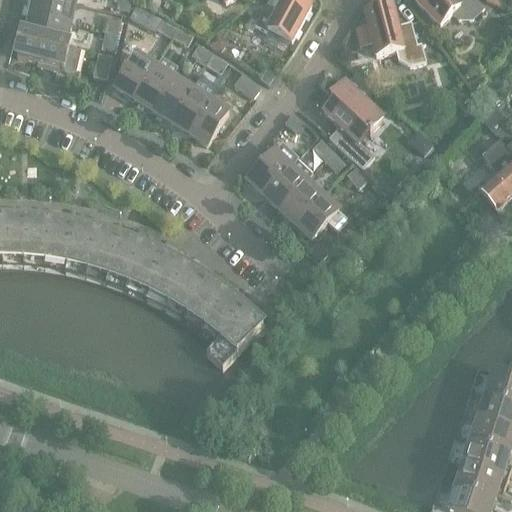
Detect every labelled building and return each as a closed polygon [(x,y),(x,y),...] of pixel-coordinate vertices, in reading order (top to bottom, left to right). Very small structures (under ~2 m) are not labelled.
[(75,8),(39,0),(35,0),(37,0),(32,20),(70,29),(75,8)] [(39,0),(75,8),(76,0),(39,0)] [(133,0),(120,0),(118,11),(130,14),(133,0)] [(150,0),(148,1),(146,6),(148,11),(153,13),(158,11),(160,6),(158,1),(156,0),(150,0)] [(221,0),(226,9),(241,0),(221,0)] [(271,36),(292,47),(313,10),(293,0),(286,0),(278,14),(266,8),(255,29),(270,37),(271,36)] [(459,24),(473,25),(485,13),(472,0),(470,0),(469,1),(467,0),(410,0),(441,31),(453,18),(459,24)] [(399,65),(410,72),(427,67),(422,49),(418,50),(412,27),(398,31),(393,10),(365,17),(377,62),(397,57),(399,65)] [(70,29),(32,20),(27,41),(27,42),(65,51),(65,50),(70,29)] [(118,41),(121,27),(109,24),(106,38),(118,41)] [(179,32),(166,26),(160,37),(173,44),(179,32)] [(185,50),(191,39),(179,32),(173,44),(185,50)] [(118,41),(106,38),(102,52),(115,55),(118,41)] [(217,39),(211,49),(221,55),(227,46),(217,39)] [(23,40),(17,63),(65,74),(77,76),(82,54),(65,50),(65,51),(27,42),(27,41),(23,40)] [(214,59),(201,52),(195,63),(207,70),(214,59)] [(113,62),(99,59),(94,81),(108,85),(113,62)] [(155,71),(136,59),(116,93),(135,104),(155,71)] [(219,78),(226,67),(214,59),(207,70),(219,78)] [(174,83),(155,71),(135,104),(153,116),(174,83)] [(262,93),(243,79),(234,90),(253,105),(262,93)] [(195,90),(194,89),(191,94),(174,83),(153,116),(172,127),(195,90)] [(363,175),(376,163),(357,145),(366,136),(371,140),(374,137),(373,136),(384,123),(346,88),(332,103),(334,106),(324,117),(340,132),(329,144),(363,175)] [(213,101),(195,90),(172,127),(190,139),(213,101)] [(190,139),(209,150),(229,117),(211,106),(214,102),(213,101),(190,139)] [(296,138),(304,128),(293,119),(285,129),(296,138)] [(334,157),(324,147),(315,156),(325,166),(334,157)] [(511,159),(507,154),(501,147),(483,163),(499,181),(511,195),(511,159)] [(291,172),(275,156),(248,185),(265,200),(291,172)] [(335,176),(344,167),(334,157),(325,166),(335,176)] [(310,183),(314,179),(298,164),(291,172),(265,200),(281,215),(310,183)] [(368,185),(359,175),(349,183),(359,194),(368,185)] [(511,203),(511,195),(499,181),(481,196),(498,216),(511,203)] [(326,198),(310,183),(281,215),(296,230),(326,198)] [(326,198),(296,230),(313,245),(328,229),(334,235),(346,223),(339,216),(323,202),(327,198),(326,198)] [(246,313),(227,298),(207,284),(187,272),(166,261),(144,251),(121,243),(98,236),(74,230),(51,227),(27,224),(3,224),(0,223),(0,269),(3,269),(24,270),(45,272),(66,275),(86,280),(106,286),(126,293),(146,302),(164,312),(182,323),(199,335),(215,348),(207,357),(223,372),(240,354),(264,330),(246,313)] [(511,409),(511,383),(494,378),(486,402),(511,409)] [(511,409),(486,402),(479,424),(511,435),(511,409)] [(511,435),(479,424),(471,447),(511,460),(511,435)] [(511,475),(511,460),(471,447),(464,470),(509,485),(511,475)] [(509,485),(464,470),(456,493),(501,508),(509,485)] [(500,511),(501,508),(456,493),(450,511),(500,511)]
